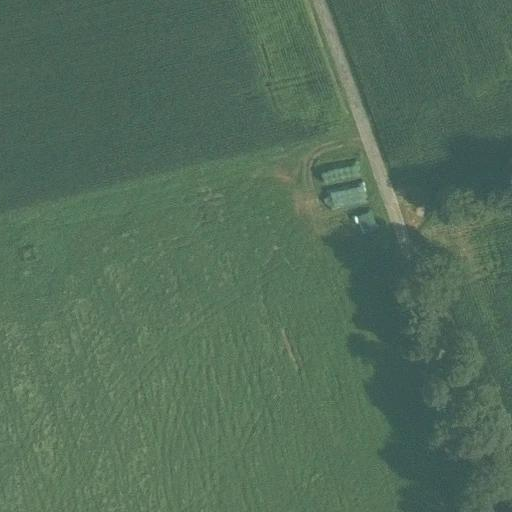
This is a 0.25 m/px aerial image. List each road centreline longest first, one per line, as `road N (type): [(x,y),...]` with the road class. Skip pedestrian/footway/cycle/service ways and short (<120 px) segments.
road 1 (unclassified): [(498,511),(318,0)]
road 2 (track): [(387,196),(511,156)]
